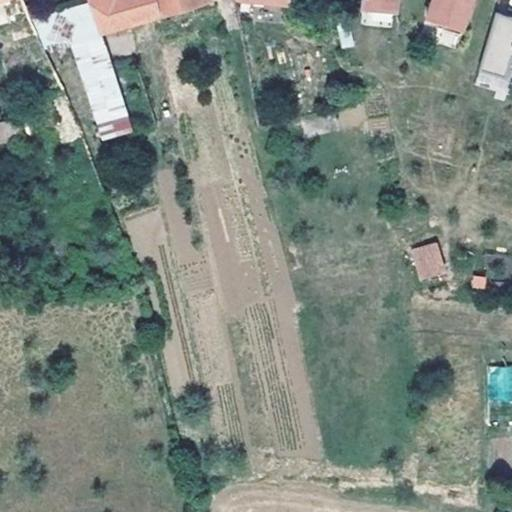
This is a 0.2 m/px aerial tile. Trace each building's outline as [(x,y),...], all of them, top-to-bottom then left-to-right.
[(11,0),(13,3),(4,6),(14,42),(35,33),(29,17),(22,0),(11,0)] [(85,0),(86,1),(97,33),(154,17),(160,15),(154,0),(85,0)] [(154,0),(160,15),(211,0),(154,0)] [(360,0),(360,9),(397,13),(397,0),(360,0)] [(468,0),(430,0),(426,16),(461,26),(468,0)] [(97,33),(86,1),(29,17),(35,33),(40,45),(48,43),(67,39),(97,33)] [(511,14),(498,10),(479,68),(507,76),(511,61),(511,14)] [(97,33),(67,39),(103,140),(130,131),(97,33)] [(18,120),(0,123),(0,142),(24,138),(18,120)] [(409,249),(418,280),(445,272),(437,241),(409,249)] [(511,401),(511,364),(485,367),(488,404),(511,401)] [(511,511),(511,503),(503,502),(501,511),(511,511)]
